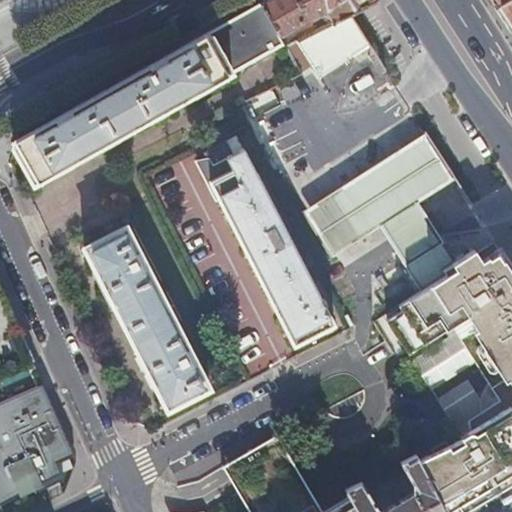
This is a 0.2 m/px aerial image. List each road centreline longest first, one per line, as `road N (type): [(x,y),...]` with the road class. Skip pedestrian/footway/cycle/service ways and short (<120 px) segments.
road 1 (residential): [(120,481),(0,217)]
road 2 (unknown): [(391,128),(329,158),(350,205),(376,225),(396,221),(432,190)]
road 3 (residential): [(281,390),(337,361),(355,365),(369,393),(357,424),(337,431),(301,414)]
road 4 (residential): [(0,83),(168,0)]
road 5 (residential): [(120,481),(281,390)]
road 6 (secondary): [(428,0),(511,129)]
